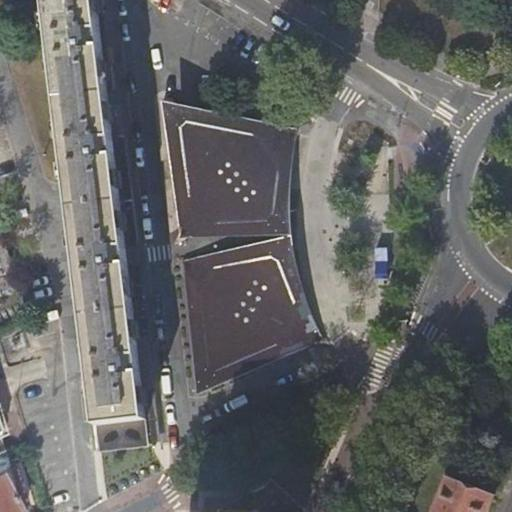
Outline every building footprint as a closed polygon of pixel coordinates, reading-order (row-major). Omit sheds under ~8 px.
[(46,0),(100,452),(154,447),(144,365),(128,228),(117,137),(113,137),(104,66),(108,65),(102,13),(98,14),(95,0),(46,0)] [(259,132),(253,130),(255,120),(163,101),(174,208),(185,207),(185,214),(200,231),(280,227),(284,181),(285,165),(283,158),(281,152),(277,145),(273,140),(266,135),(259,132)] [(302,313),(299,301),(282,252),(206,265),(194,285),(206,385),(280,351),(286,345),(296,335),(300,325),(302,313)] [(22,511),(3,452),(0,453),(0,511),(22,511)] [(487,511),(492,500),(448,482),(435,511),(487,511)]
